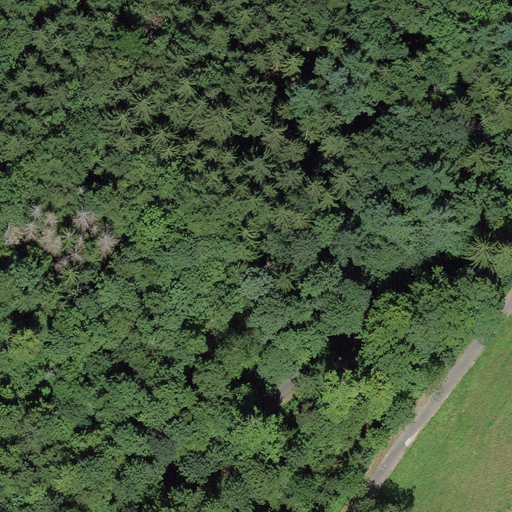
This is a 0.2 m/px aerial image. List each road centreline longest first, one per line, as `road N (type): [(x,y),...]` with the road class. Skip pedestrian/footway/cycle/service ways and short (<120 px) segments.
road 1 (track): [(134,511),(412,289),(511,235)]
road 2 (track): [(352,511),(432,392),(511,293)]
